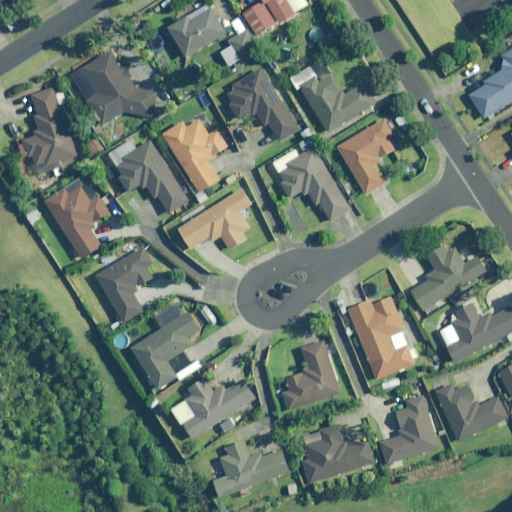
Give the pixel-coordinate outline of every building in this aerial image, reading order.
[(227,34),(211,8),(190,21),(188,18),(169,29),(187,58),(227,34)] [(258,50),(247,29),(230,38),(234,45),(221,52),(229,66),(258,50)] [(511,39),(511,38),(501,44),(507,52),(501,56),(508,67),(485,81),(487,84),(470,94),(485,118),(511,100),(511,39)] [(139,89),(115,50),(85,68),(88,74),(75,81),(102,125),(124,112),(152,117),(157,92),(139,89)] [(321,82),(311,66),(291,78),(298,90),(302,88),(329,132),(377,103),(364,82),(343,95),(331,76),(321,82)] [(230,105),(240,123),(256,114),(265,129),(269,126),(278,143),(298,132),(263,69),(234,85),(238,91),(227,97),(231,104),(230,105)] [(23,137),(24,141),(19,143),(24,159),(29,157),(33,156),(39,175),(63,167),(61,160),(76,156),(55,89),(32,96),(38,115),(34,116),(39,132),(23,137)] [(394,135),(385,119),(338,147),(367,195),(387,183),(375,162),(395,150),(388,138),(394,135)] [(208,134),(199,120),(188,127),(185,121),(164,134),(200,192),(220,180),(207,159),(228,146),(217,129),(208,134)] [(103,148),(96,138),(86,145),(92,155),(103,148)] [(153,140),(137,149),(131,140),(110,153),(118,167),(124,176),(120,179),(128,193),(145,182),(155,198),(159,196),(169,213),(190,201),(153,140)] [(351,210),(315,147),(300,156),(296,150),(273,163),(286,185),(283,186),(290,198),(303,191),(312,207),(320,202),(331,222),(351,210)] [(91,202),(81,186),(68,194),(65,189),(46,201),(82,258),(102,246),(89,225),(109,213),(99,197),(91,202)] [(252,204),(242,188),(179,229),(192,249),(209,238),(212,242),(221,236),(231,250),(247,239),(242,232),(250,227),(240,212),(252,204)] [(446,255),(442,248),(428,256),(436,270),(426,277),(428,281),(412,291),(424,310),(485,272),(476,258),(465,264),(456,249),(446,255)] [(152,263),(144,250),(98,276),(124,323),(144,311),(132,289),(153,278),(146,267),(152,263)] [(406,330),(393,297),(373,305),(371,301),(350,310),(378,380),(415,365),(407,345),(396,349),(391,336),(406,330)] [(481,318),(473,303),(456,312),(461,321),(441,331),(456,362),(509,335),(511,341),(511,340),(511,309),(511,308),(493,317),(491,313),(481,318)] [(200,327),(189,311),(132,348),(159,390),(178,378),(168,361),(193,345),(187,335),(200,327)] [(342,393),(325,341),(302,349),(310,371),(287,379),(291,391),(283,393),(289,411),(342,393)] [(511,365),(498,374),(511,396),(511,365)] [(262,408),(244,379),(227,390),(224,386),(214,392),(205,379),(189,389),(194,396),(172,409),(182,425),(184,424),(194,439),(219,422),(225,432),(262,408)] [(477,407),(465,380),(438,393),(459,441),(509,419),(499,397),(477,407)] [(424,395),(406,400),(409,408),(397,412),(404,436),(382,442),(388,464),(440,449),(424,395)] [(348,447),(341,424),(321,430),(324,440),(306,446),(310,458),(303,460),(310,483),(376,463),(369,441),(348,447)] [(251,456),(245,441),(228,447),(231,457),(223,460),(228,476),(215,481),(221,498),(291,472),(283,450),(264,457),(262,452),(251,456)]
